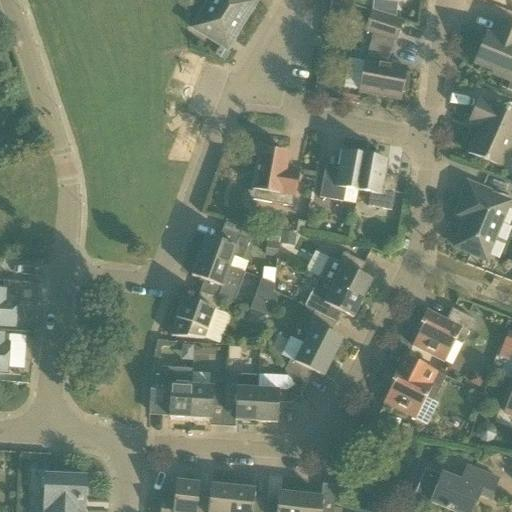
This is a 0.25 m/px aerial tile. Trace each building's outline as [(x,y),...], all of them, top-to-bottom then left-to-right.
[(227,51),(257,2),(253,0),(209,0),(192,29),(227,51)] [(373,1),(372,11),(396,18),(397,3),(373,1)] [(396,42),(402,23),(371,13),(365,32),(373,34),(366,62),(365,62),(359,92),(400,100),(402,93),(404,93),(407,91),(409,80),(407,77),(405,76),(406,69),(387,66),(394,41),(396,42)] [(511,26),(499,22),(490,44),(484,42),(474,65),(493,72),(492,75),(511,83),(511,82),(511,79),(511,26)] [(327,23),(324,40),(332,41),(335,24),(327,23)] [(341,95),(340,101),(355,103),(356,98),(341,95)] [(501,169),(511,144),(511,112),(479,98),(468,124),(482,130),(479,138),(476,137),(468,154),(501,169)] [(292,208),(299,172),(284,169),(286,162),(280,161),(281,154),(260,150),(254,190),(275,194),(273,204),(292,208)] [(358,192),(364,156),(341,152),(337,175),(325,173),(326,165),(325,165),(319,199),(343,203),(346,189),(358,192)] [(395,186),(383,184),(387,161),(364,156),(358,192),(370,194),(368,207),(392,212),(398,178),(397,178),(395,186)] [(485,261),(509,203),(490,195),(491,193),(467,183),(459,202),(461,203),(456,217),(466,222),(463,230),(462,229),(454,248),(485,261)] [(242,261),(250,240),(223,230),(218,242),(206,237),(199,257),(229,268),(233,258),(242,261)] [(282,231),(280,244),(295,247),(297,234),(282,231)] [(276,259),(279,244),(267,242),(265,257),(276,259)] [(360,275),(365,264),(344,254),(338,265),(328,259),(318,278),(319,278),(362,300),(372,281),(360,275)] [(233,304),(244,274),(229,268),(199,257),(192,277),(204,281),(200,293),(223,301),(233,304)] [(287,284),(294,268),(281,263),(274,279),(287,284)] [(251,305),(266,311),(276,283),(261,277),(251,305)] [(305,308),(314,313),(336,323),(341,313),(353,319),(362,300),(319,278),(315,288),(305,308)] [(0,327),(15,328),(17,299),(4,298),(5,292),(0,291),(0,327)] [(233,304),(223,301),(200,293),(196,303),(184,299),(176,320),(177,320),(171,337),(203,340),(214,310),(219,312),(223,301),(233,305),(233,304)] [(462,346),(475,321),(452,309),(446,321),(426,312),(420,325),(422,326),(412,347),(444,363),(455,342),(462,346)] [(333,359),(342,340),(331,334),(336,323),(314,313),(309,324),(313,326),(304,344),(333,359)] [(157,342),(154,359),(160,359),(160,351),(163,348),(169,348),(169,343),(157,342)] [(9,345),(0,344),(0,372),(7,373),(9,345)] [(323,378),(333,359),(304,344),(295,363),(290,361),(285,372),(289,378),(295,387),(301,396),(308,382),(307,382),(312,372),(323,378)] [(446,377),(405,357),(399,369),(398,369),(391,382),(394,384),(383,404),(416,420),(426,425),(437,404),(433,403),(446,377)] [(190,419),(192,387),(191,387),(192,374),(192,370),(152,368),(150,403),(170,404),(169,418),(190,419)] [(257,390),(258,379),(237,378),(237,384),(225,384),(224,408),(235,408),(235,421),(256,423),(258,390),(257,390)] [(212,388),(209,388),(192,387),(190,419),(211,420),(212,407),(224,408),(225,384),(213,383),(212,388)] [(301,396),(295,387),(287,391),(258,390),(256,423),(277,424),(278,404),(290,404),(301,396)] [(387,431),(388,424),(374,417),(368,427),(387,431)] [(366,431),(355,449),(370,459),(381,440),(366,431)] [(489,501),(498,479),(468,467),(462,482),(442,474),(438,487),(426,482),(419,499),(431,504),(450,511),(472,511),(478,496),(489,501)] [(85,478),(46,477),(44,511),(49,511),(83,511),(84,509),(84,503),(85,478)] [(195,511),(198,491),(199,485),(176,482),(174,501),(162,500),(160,511),(195,511)] [(229,511),(233,489),(211,486),(209,500),(198,498),(199,491),(198,491),(195,511),(229,511)] [(229,511),(264,511),(265,505),(253,503),(255,491),(233,489),(229,511)] [(298,511),(301,496),(279,494),(277,506),(266,505),(266,500),(265,500),(265,505),(264,511),(298,511)] [(298,511),(330,511),(321,511),(323,498),(301,496),(298,511)]
